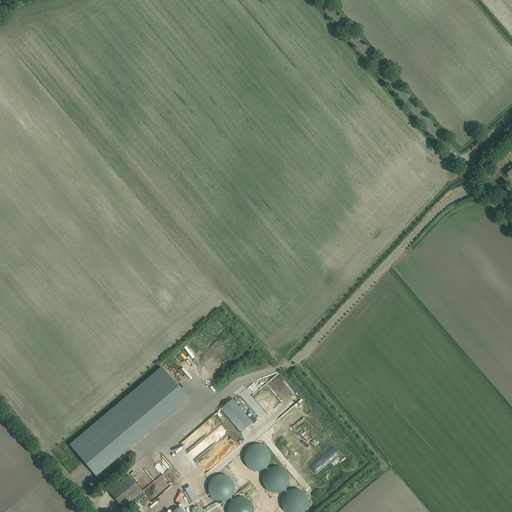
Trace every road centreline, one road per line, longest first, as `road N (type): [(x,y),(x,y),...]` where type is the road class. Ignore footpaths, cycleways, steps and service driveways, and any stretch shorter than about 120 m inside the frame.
road 1 (tertiary): [(460,162),(320,0)]
road 2 (unclassified): [(95,511),(0,399)]
